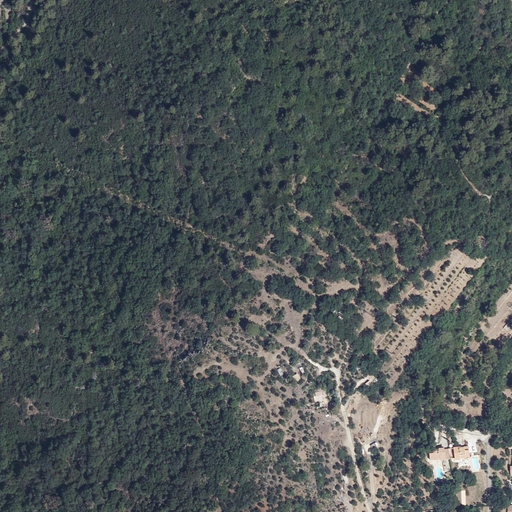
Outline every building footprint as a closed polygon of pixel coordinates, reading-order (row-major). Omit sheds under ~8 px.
[(499,333),(502,336),(509,329),(506,326),(499,333)] [(297,373),(292,377),(297,382),(301,379),(297,373)] [(430,435),(430,438),(426,438),(427,445),(437,445),(437,446),(442,446),(441,434),(436,434),(436,435),(430,435)] [(457,444),(465,443),(465,435),(456,436),(456,434),(451,435),(451,445),(457,445),(457,444)] [(454,460),(470,459),(469,446),(453,447),(454,460)] [(429,450),(430,461),(454,459),(453,448),(429,450)]
